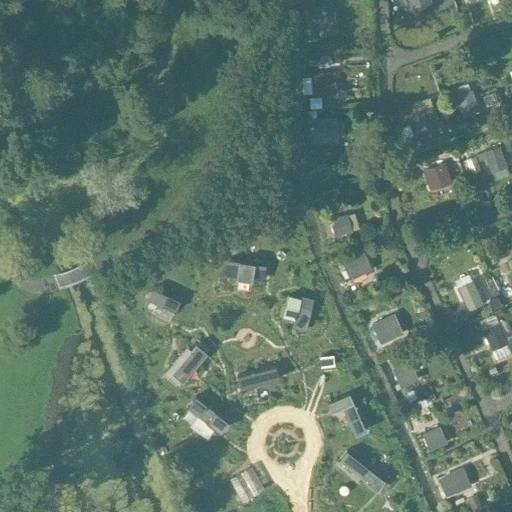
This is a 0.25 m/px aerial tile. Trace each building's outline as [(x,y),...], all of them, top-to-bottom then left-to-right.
[(329,25),(328,8),(298,10),(299,26),(329,25)] [(333,94),(332,72),(309,73),(310,95),(333,94)] [(478,110),(471,90),(454,95),(461,116),(478,110)] [(437,122),(432,106),(411,113),(417,129),(437,122)] [(337,141),(336,117),(312,118),(313,142),(337,141)] [(505,166),(498,147),(483,152),(489,171),(505,166)] [(450,182),(443,163),(421,171),(428,190),(450,182)] [(333,237),(351,231),(346,214),(328,219),(333,237)] [(369,270),(361,251),(340,260),(349,279),(369,270)] [(226,255),(223,273),(263,280),(266,262),(226,255)] [(481,304),(471,281),(456,288),(466,311),(481,304)] [(151,285),(146,295),(174,308),(179,298),(151,285)] [(304,328),(312,293),(301,291),(293,325),(304,328)] [(380,343),(402,333),(393,313),(371,323),(380,343)] [(506,344),(497,323),(481,330),(490,351),(506,344)] [(205,352),(194,342),(169,369),(180,379),(205,352)] [(416,381),(408,361),(390,369),(399,388),(416,381)] [(278,377),(274,363),(237,372),(240,387),(278,377)] [(363,426),(347,389),(337,394),(353,430),(363,426)] [(195,394),(186,405),(218,429),(227,418),(195,394)] [(445,444),(438,427),(419,435),(427,452),(445,444)] [(383,476),(345,448),(336,460),(373,488),(383,476)] [(462,487),(455,471),(442,477),(450,493),(462,487)]
